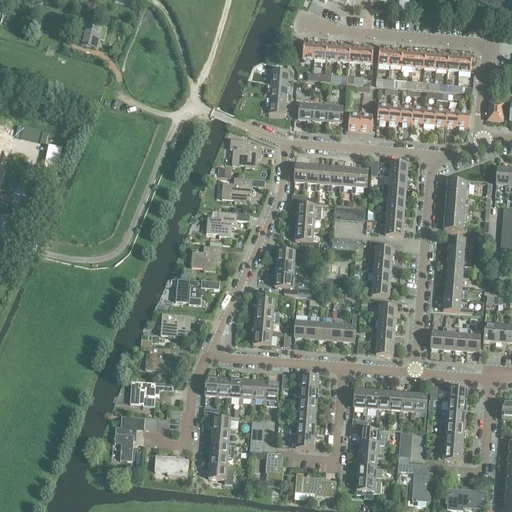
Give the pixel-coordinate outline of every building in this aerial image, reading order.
[(315,0),(325,4),(326,0),(345,8),(348,0),(315,0)] [(400,0),(400,10),(415,10),(415,0),(400,0)] [(511,0),(470,0),(502,14),(502,15),(503,15),(511,18),(511,0)] [(102,28),(86,25),(80,47),(97,51),(102,28)] [(314,62),(316,46),(304,45),(302,61),(314,62)] [(326,63),(327,47),(316,46),(314,62),(326,63)] [(337,64),(339,48),(327,47),(326,63),(337,64)] [(349,65),(350,49),(339,48),(337,64),(349,65)] [(360,66),(362,50),(350,49),(349,65),(360,66)] [(372,67),(373,51),(362,50),(360,66),(372,67)] [(390,68),(391,52),(379,51),(378,67),(390,68)] [(401,69),(403,53),(391,52),(390,68),(401,69)] [(413,70),(414,54),(403,53),(401,69),(413,70)] [(424,71),(426,55),(414,54),(413,70),(424,71)] [(436,72),(437,56),(426,55),(424,71),(436,72)] [(447,73),(449,57),(437,56),(436,72),(447,73)] [(459,74),(460,58),(449,57),(447,73),(459,74)] [(472,59),(460,58),(459,74),(471,75),(472,59)] [(272,71),(271,86),(287,88),(288,73),(272,71)] [(286,102),(287,88),(271,86),(270,101),(286,102)] [(285,117),(286,102),(270,101),(269,116),(285,117)] [(502,117),(503,106),(490,105),(488,122),(503,124),(504,117),(502,117)] [(313,123),(314,107),(299,106),(298,122),(313,123)] [(327,124),(328,108),(314,107),(313,123),(327,124)] [(389,123),(390,108),(378,107),(377,122),(389,123)] [(343,109),(328,108),(327,124),(342,125),(343,109)] [(400,124),(401,109),(390,108),(389,123),(400,124)] [(412,125),(413,110),(401,109),(400,124),(412,125)] [(423,126),(424,111),(413,110),(412,125),(423,126)] [(435,127),(436,112),(424,111),(423,126),(435,127)] [(446,128),(447,113),(436,112),(435,127),(446,128)] [(458,129),(459,114),(447,113),(446,128),(458,129)] [(470,115),(459,114),(458,129),(469,130),(470,115)] [(360,132),(361,117),(349,116),(348,131),(360,132)] [(373,118),(361,117),(360,132),(372,133),(373,118)] [(48,145),(51,133),(26,127),(23,138),(48,145)] [(230,152),(233,152),(232,168),(245,169),(244,172),(245,172),(245,171),(257,171),(257,162),(261,162),(262,148),(245,147),(245,143),(231,142),(230,152)] [(59,175),(62,148),(50,146),(47,174),(59,175)] [(409,167),(408,167),(391,166),(390,175),(390,178),(408,179),(407,179),(408,168),(409,168),(409,167)] [(307,186),(308,168),(308,169),(296,168),(296,167),(294,185),(304,186),(307,186)] [(319,187),(320,169),(319,170),(308,169),(308,168),(307,186),(304,186),(304,192),(307,192),(308,186),(316,186),(319,187)] [(331,188),(332,170),(331,171),(320,170),(320,169),(319,187),(316,186),(316,193),(319,193),(320,187),(328,187),(331,188)] [(219,170),(218,180),(230,181),(231,171),(219,170)] [(342,189),(344,171),(343,171),(343,172),(332,171),(332,170),(331,188),(328,187),(327,194),(331,194),(332,188),(340,188),(342,189)] [(508,188),(510,172),(510,171),(509,171),(509,172),(498,171),(498,170),(497,170),(496,187),(497,187),(506,188),(508,188)] [(354,190),(356,172),(355,173),(344,172),(344,171),(342,189),(340,188),(339,195),(343,195),(344,189),(352,189),(354,190)] [(368,174),(356,173),(356,172),(354,190),(352,189),(351,196),(355,196),(356,190),(367,190),(368,174)] [(408,179),(390,178),(390,175),(384,175),(383,179),(390,179),(389,187),(389,190),(407,191),(406,191),(407,179),(408,179)] [(265,183),(252,182),(232,181),(234,182),(234,187),(229,187),(229,186),(226,186),(226,187),(223,186),(220,186),(220,187),(223,187),(222,202),(235,203),(235,207),(235,205),(246,206),(247,196),(251,196),(252,189),(265,190),(265,183)] [(468,210),(469,197),(470,185),(448,184),(446,208),(468,210)] [(407,191),(389,190),(389,187),(383,187),(383,191),(389,191),(388,199),(388,202),(406,203),(405,203),(406,191),(407,191)] [(406,203),(388,202),(388,199),(382,199),(382,203),(388,203),(388,211),(387,214),(405,215),(404,215),(405,203),(406,203)] [(298,207),(297,220),(314,222),(314,223),(321,224),(321,220),(322,209),(298,207)] [(466,234),(468,210),(446,208),(444,233),(466,234)] [(405,215),(387,214),(388,211),(381,211),(381,215),(387,215),(387,223),(386,226),(404,227),(403,227),(404,215),(405,215)] [(236,231),(237,224),(250,225),(250,218),(219,215),(217,215),(217,216),(219,216),(219,222),(214,221),(214,220),(211,220),(211,221),(205,221),(208,221),(207,237),(219,238),(219,241),(220,241),(220,240),(231,240),(232,230),(236,231)] [(314,231),(314,223),(314,222),(297,220),(296,233),(314,234),(313,235),(320,236),(320,232),(314,231)] [(404,227),(386,226),(387,223),(380,223),(380,227),(386,227),(385,238),(402,239),(403,227),(404,227)] [(313,245),(313,235),(314,234),(296,233),(295,244),(302,245),(301,251),(318,252),(319,245),(313,245)] [(447,253),(464,255),(464,257),(470,257),(471,254),(464,253),(465,242),(449,241),(449,242),(448,253),(447,253)] [(222,251),(202,249),(193,248),(191,270),(204,272),(204,275),(204,273),(216,274),(216,264),(221,264),(222,251)] [(394,251),(386,251),(376,250),(375,260),(375,262),(393,264),(393,263),(392,263),(393,252),(394,252),(394,251)] [(294,265),(295,255),(278,253),(277,266),(294,267),(294,269),(300,270),(300,266),(294,265)] [(463,265),(464,257),(464,255),(447,253),(448,254),(447,265),(446,265),(463,266),(463,269),(469,269),(470,266),(463,265)] [(490,259),(489,267),(501,268),(502,260),(490,259)] [(393,264),(375,262),(375,260),(369,260),(368,263),(375,264),(374,272),(374,274),(392,276),(392,275),(391,275),(392,264),(393,264)] [(462,277),(463,269),(463,266),(446,265),(447,265),(446,277),(445,277),(462,278),(462,281),(469,281),(469,278),(462,277)] [(293,277),(294,269),(294,267),(277,266),(276,278),(293,279),(293,281),(299,282),(299,278),(293,277)] [(392,276),(374,274),(374,272),(368,272),(367,275),(374,276),(373,284),(373,286),(390,288),(391,288),(391,287),(390,287),(391,276),(392,276)] [(461,289),(462,281),(462,278),(445,277),(446,277),(445,289),(444,289),(461,290),(461,293),(468,294),(468,290),(461,289)] [(298,298),(299,282),(293,281),(293,279),(276,278),(275,290),(284,291),(284,297),(298,298)] [(205,298),(206,285),(187,283),(187,284),(189,284),(188,289),(183,289),(183,288),(180,288),(180,289),(177,289),(174,288),(174,289),(177,289),(176,305),(189,306),(188,309),(189,309),(189,307),(201,308),(201,298),(205,298)] [(389,299),(390,288),(373,286),(373,284),(367,283),(366,287),(373,288),(372,299),(389,300),(389,299)] [(460,301),(461,293),(461,290),(444,289),(445,290),(444,301),(443,301),(460,302),(460,305),(467,305),(467,302),(460,301)] [(274,301),(274,300),(257,299),(256,312),(273,313),(273,315),(280,315),(280,311),(273,311),(274,301)] [(460,311),(460,305),(460,302),(443,301),(444,301),(443,313),(442,313),(473,316),(473,312),(460,311)] [(398,310),(390,309),(380,309),(379,319),(379,321),(397,322),(395,322),(396,311),(398,311),(398,310)] [(273,323),(273,315),(273,313),(256,312),(255,323),(272,325),(272,327),(279,327),(279,323),(273,323)] [(190,333),(190,327),(195,328),(196,319),(163,316),(161,338),(174,339),(173,343),(174,343),(174,341),(185,342),(186,332),(190,333)] [(397,323),(397,322),(379,321),(379,319),(373,318),(372,322),(379,322),(378,331),(378,333),(396,334),(395,334),(396,323),(397,323)] [(306,343),(308,326),(310,326),(311,320),(307,319),(307,326),(296,325),(295,325),(294,341),(295,341),(306,342),(306,343)] [(318,343),(320,327),(322,327),(323,321),(319,320),(318,327),(310,326),(308,326),(306,343),(307,343),(307,342),(318,343)] [(330,345),(332,328),(334,328),(335,322),(331,321),(330,328),(322,327),(320,327),(318,343),(318,344),(319,344),(319,343),(330,344),(330,345)] [(342,346),(344,329),(346,329),(347,322),(343,322),(342,329),(334,328),(332,328),(330,345),(331,345),(331,344),(342,345),(342,346)] [(272,335),(272,327),(272,325),(255,323),(254,335),(271,336),(271,339),(278,339),(278,335),(272,335)] [(495,345),(496,328),(485,328),(483,345),(495,345)] [(506,346),(508,329),(496,328),(495,345),(506,346)] [(355,330),(346,329),(344,329),(342,346),(343,346),(343,345),(354,345),(354,347),(356,330),(355,330)] [(396,335),(396,334),(378,333),(378,331),(372,330),(371,334),(378,334),(377,343),(377,345),(395,346),(394,346),(395,334),(396,335)] [(444,336),(446,337),(447,330),(443,330),(443,336),(432,335),(431,352),(431,351),(442,352),(444,336)] [(456,337),(458,338),(459,331),(455,331),(455,337),(446,337),(444,336),(442,352),(442,353),(443,353),(443,352),(454,353),(456,337)] [(468,338),(470,339),(471,332),(467,332),(467,338),(458,338),(456,337),(454,353),(454,354),(455,354),(455,353),(466,354),(468,338)] [(271,348),(271,339),(271,336),(254,335),(254,347),(253,347),(253,348),(271,349),(271,348)] [(479,357),(480,344),(480,339),(470,339),(468,338),(466,354),(466,355),(467,356),(467,354),(478,355),(478,357),(479,357)] [(395,347),(395,346),(377,345),(377,343),(371,342),(370,346),(377,346),(376,357),(393,359),(393,358),(394,346),(395,347)] [(188,354),(176,353),(147,350),(147,351),(158,352),(157,357),(144,356),(143,357),(146,357),(145,372),(158,373),(158,377),(159,375),(170,376),(171,366),(175,367),(175,361),(187,362),(188,354)] [(319,380),(301,378),(301,379),(300,389),(300,391),(317,392),(318,380),(319,380)] [(218,399),(219,382),(219,380),(218,380),(218,382),(207,381),(206,381),(205,397),(205,398),(206,398),(215,399),(218,399)] [(229,400),(231,383),(231,381),(230,381),(230,383),(219,382),(218,399),(215,399),(215,405),(219,406),(219,399),(227,400),(229,400)] [(241,401),(243,382),(242,382),(242,384),(231,383),(229,400),(227,400),(227,406),(230,407),(231,400),(239,401),(241,401)] [(253,402),(255,385),(255,383),(254,383),(254,385),(243,384),(243,382),(241,401),(239,401),(239,407),(243,408),(243,401),(251,402),(253,402)] [(173,395),(173,388),(161,387),(161,386),(132,384),(130,406),(143,407),(143,411),(144,409),(155,410),(156,400),(159,401),(160,394),(173,395)] [(266,403),(267,386),(267,384),(266,384),(266,386),(255,385),(253,402),(251,402),(251,408),(255,409),(255,402),(263,403),(266,403)] [(273,386),(267,386),(266,403),(263,403),(263,409),(267,409),(267,403),(277,404),(278,404),(279,385),(273,384),(273,386)] [(319,393),(319,392),(317,392),(300,391),(300,389),(294,388),(293,392),(300,393),(299,401),(299,403),(318,404),(319,398),(317,398),(317,393),(319,393)] [(467,392),(467,391),(450,390),(450,391),(449,400),(449,402),(466,404),(468,404),(468,403),(466,403),(467,392)] [(366,411),(367,392),(367,394),(355,393),(353,410),(354,410),(364,411),(366,411)] [(378,412),(379,393),(379,395),(368,394),(368,392),(367,392),(366,411),(364,411),(363,417),(375,418),(376,412),(378,412)] [(390,413),(391,395),(392,394),(386,393),(385,395),(380,395),(380,393),(379,393),(378,412),(376,412),(375,418),(379,418),(380,412),(388,413),(390,413)] [(402,414),(403,396),(404,395),(399,394),(399,396),(391,395),(390,413),(388,413),(387,419),(391,419),(392,413),(400,413),(402,414)] [(426,416),(427,396),(423,396),(423,398),(415,397),(416,395),(415,395),(415,397),(414,414),(412,414),(411,421),(415,421),(415,415),(425,415),(425,416),(426,416)] [(414,414),(415,397),(403,396),(402,414),(400,413),(399,420),(403,420),(404,414),(412,414),(414,414)] [(318,405),(318,404),(299,403),(299,401),(293,400),(293,402),(293,404),(299,405),(299,413),(298,415),(317,416),(318,410),(316,410),(316,405),(318,405)] [(465,415),(466,404),(449,402),(449,400),(442,400),(442,403),(449,404),(448,412),(448,415),(465,416),(467,416),(465,415)] [(511,422),(511,405),(504,405),(503,405),(502,422),(511,423),(511,422)] [(317,417),(317,416),(298,415),(299,413),(292,412),(292,416),(298,417),(298,425),(297,426),(314,427),(315,416),(317,417)] [(464,428),(465,416),(448,415),(448,412),(442,412),(441,415),(448,416),(447,424),(447,427),(464,428),(466,428),(464,428)] [(136,438),(136,432),(144,433),(145,421),(122,419),(121,431),(115,430),(114,446),(121,447),(120,463),(131,464),(133,438),(136,438)] [(213,421),(212,433),(230,434),(229,436),(236,437),(236,433),(230,432),(231,422),(211,421),(213,421)] [(316,428),(314,428),(314,427),(297,426),(298,425),(291,424),(291,428),(297,429),(297,437),(296,439),(313,440),(314,429),(316,429),(316,428)] [(464,434),(464,428),(447,427),(447,424),(441,424),(440,436),(446,436),(446,439),(463,440),(465,440),(466,435),(464,434)] [(379,434),(360,432),(360,433),(361,433),(360,444),(358,444),(358,445),(360,445),(378,446),(378,448),(384,449),(386,434),(379,434)] [(229,445),(229,436),(230,434),(212,433),(210,433),(212,433),(211,445),(209,444),(209,445),(229,446),(228,449),(235,449),(235,446),(235,445),(229,445)] [(315,440),(313,440),(296,439),(297,437),(290,436),(290,440),(296,440),(296,450),(295,450),(295,451),(315,452),(312,452),(313,440),(315,441),(315,440)] [(462,451),(463,440),(446,439),(446,436),(440,436),(439,440),(446,440),(445,448),(445,451),(462,452),(464,452),(462,451)] [(234,457),(235,449),(228,449),(229,446),(209,445),(211,445),(211,457),(208,456),(208,457),(210,457),(228,459),(227,461),(234,461),(234,457)] [(384,449),(378,448),(378,446),(360,445),(359,456),(357,456),(357,457),(359,457),(377,458),(377,460),(383,461),(384,449)] [(461,463),(462,452),(445,451),(445,448),(439,448),(438,452),(445,452),(444,462),(463,464),(461,463)] [(141,464),(143,453),(136,451),(134,463),(141,464)] [(283,457),(267,455),(262,455),(256,454),(255,461),(267,462),(265,475),(264,475),(264,476),(267,476),(266,489),(281,490),(281,493),(282,493),(282,490),(282,487),(283,487),(283,485),(283,484),(284,471),(285,471),(285,470),(282,470),(283,457)] [(159,458),(156,458),(154,474),(167,475),(167,479),(168,479),(168,477),(188,478),(189,462),(176,461),(176,458),(175,458),(175,460),(161,459),(162,458),(159,457),(159,458)] [(227,469),(227,461),(228,459),(210,457),(209,469),(208,468),(208,469),(227,470),(227,472),(233,473),(233,469),(227,469)] [(376,468),(377,460),(377,458),(359,457),(359,463),(359,468),(357,468),(357,469),(376,470),(376,472),(382,473),(383,469),(376,468)] [(428,468),(410,467),(398,466),(397,474),(414,475),(412,503),(430,505),(432,488),(434,488),(432,487),(433,476),(428,475),(428,468)] [(227,470),(208,469),(207,475),(209,475),(208,481),(225,483),(225,486),(232,487),(233,473),(227,472),(227,470)] [(381,485),(382,473),(376,472),(376,470),(357,469),(356,474),(358,475),(358,480),(356,480),(356,481),(375,482),(375,484),(381,485)] [(306,480),(304,480),(304,477),(296,476),(295,495),(315,497),(315,500),(315,499),(335,500),(336,484),(323,483),(324,480),(323,480),(323,481),(309,480),(309,479),(307,479),(306,480)] [(240,479),(239,487),(247,487),(248,480),(240,479)] [(381,496),(381,485),(375,484),(375,482),(356,481),(355,486),(357,486),(357,492),(357,493),(373,494),(373,496),(381,496)] [(480,509),(486,509),(487,494),(470,493),(470,490),(466,489),(465,492),(446,491),(445,506),(451,507),(451,509),(479,511),(480,509)] [(384,503),(383,511),(392,511),(393,503),(384,503)]
